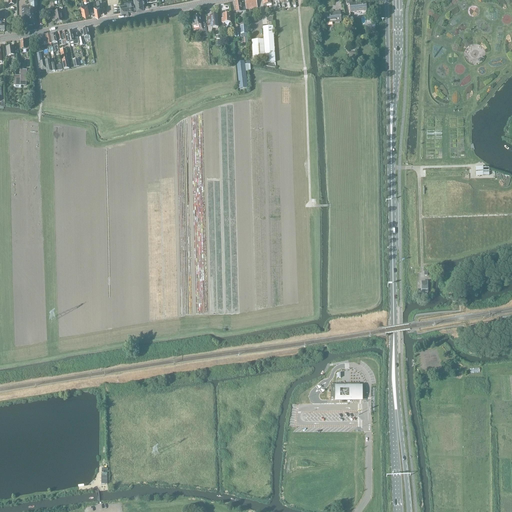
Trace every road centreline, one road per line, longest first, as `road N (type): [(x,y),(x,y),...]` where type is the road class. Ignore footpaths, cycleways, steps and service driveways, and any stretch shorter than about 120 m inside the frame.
road 1 (track): [(310,202),(43,212),(41,99),(30,33)]
road 2 (secondary): [(394,396),(390,163)]
road 3 (track): [(299,0),(310,202),(331,205)]
road 4 (tertiary): [(0,38),(219,0)]
road 5 (secondary): [(390,163),(397,0)]
road 6 (secondary): [(387,0),(390,163)]
road 7 (track): [(511,214),(420,217),(422,278)]
